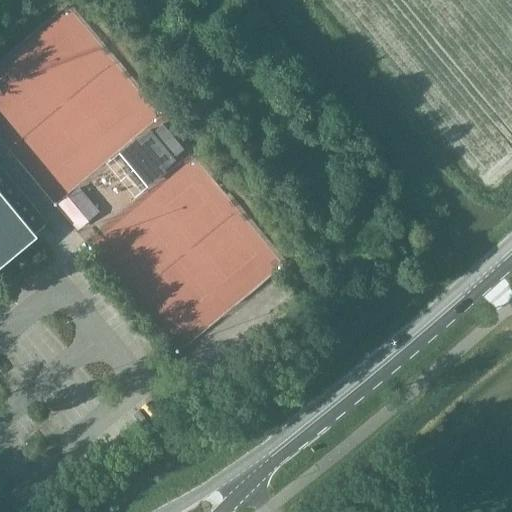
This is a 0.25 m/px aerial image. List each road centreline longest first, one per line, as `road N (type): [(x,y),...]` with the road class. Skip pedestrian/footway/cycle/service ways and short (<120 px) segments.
road 1 (tertiary): [(297,430),(511,250)]
road 2 (tertiary): [(297,430),(166,511)]
